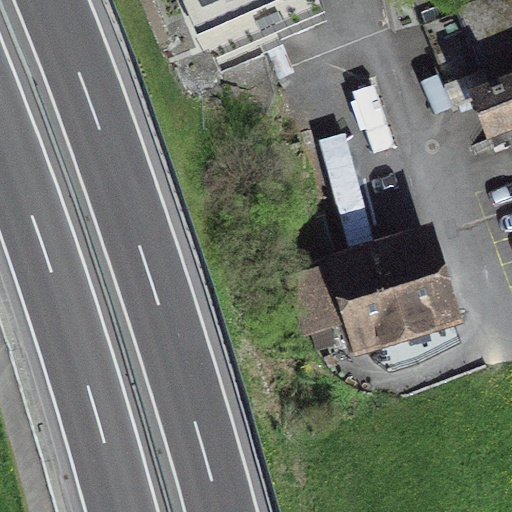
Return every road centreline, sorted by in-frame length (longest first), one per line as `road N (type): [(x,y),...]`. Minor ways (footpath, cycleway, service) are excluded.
road 1 (motorway): [(220,511),(147,268),(49,0)]
road 2 (motorway): [(0,130),(126,511)]
